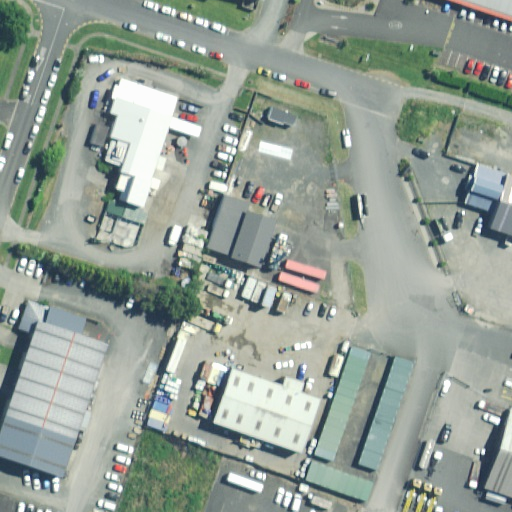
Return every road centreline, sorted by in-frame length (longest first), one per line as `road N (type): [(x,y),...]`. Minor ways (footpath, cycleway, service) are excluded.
road 1 (unclassified): [(93,0),(374,93)]
road 2 (unclassified): [(68,0),(0,203)]
